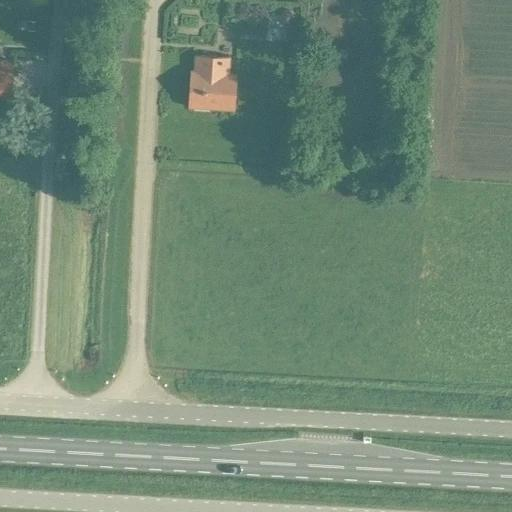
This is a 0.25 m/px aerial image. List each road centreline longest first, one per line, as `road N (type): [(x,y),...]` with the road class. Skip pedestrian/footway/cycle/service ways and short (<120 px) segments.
road 1 (primary): [(0,446),(511,477)]
road 2 (unclassified): [(0,404),(511,430)]
road 3 (unclassified): [(0,498),(234,511)]
